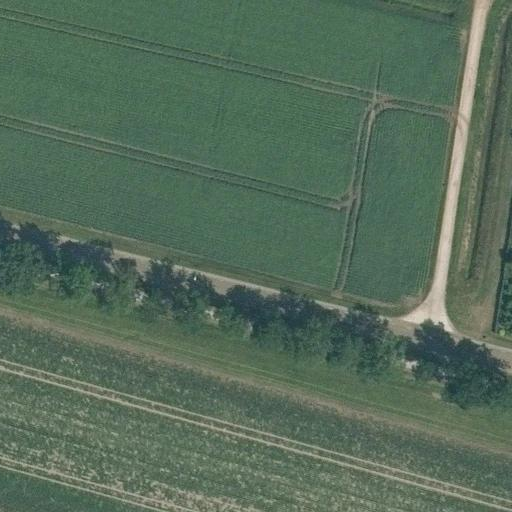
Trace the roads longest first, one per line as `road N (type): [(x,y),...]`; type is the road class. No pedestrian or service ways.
road 1 (tertiary): [(511,363),(0,235)]
road 2 (unknown): [(479,0),(424,341)]
